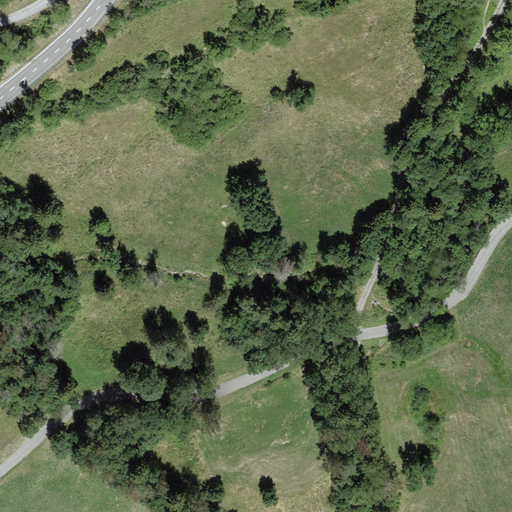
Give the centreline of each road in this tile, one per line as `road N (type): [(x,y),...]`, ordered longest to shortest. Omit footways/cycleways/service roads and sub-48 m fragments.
road 1 (unclassified): [(511,218),(440,310),(332,342),(228,390),(89,400),(0,475)]
road 2 (track): [(353,337),(421,133),(442,85),(474,42),(483,1)]
road 3 (tertiary): [(106,0),(0,105)]
